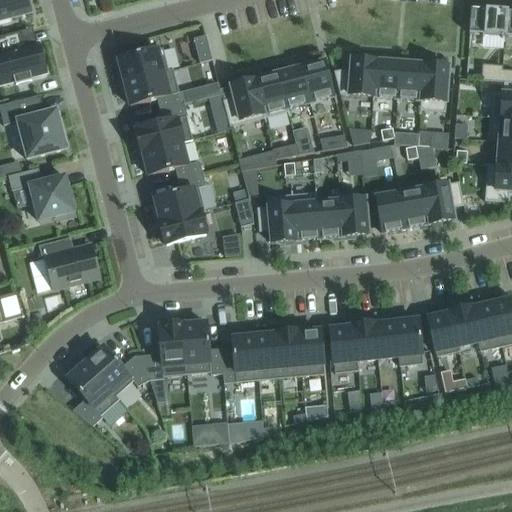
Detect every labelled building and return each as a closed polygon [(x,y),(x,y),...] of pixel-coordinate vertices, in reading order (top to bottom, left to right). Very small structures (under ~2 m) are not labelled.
[(27,2),(26,0),(0,0),(0,21),(30,13),(30,12),(28,13),(25,3),(27,2)] [(505,38),(507,13),(472,11),(471,11),(469,35),(505,38)] [(46,76),(38,45),(27,48),(23,32),(0,38),(0,87),(15,84),(15,86),(31,82),(31,80),(46,76)] [(212,62),(205,37),(193,41),(199,65),(212,62)] [(168,72),(162,50),(118,62),(124,85),(168,73),(168,72)] [(373,99),(376,63),(375,63),(351,61),(350,73),(339,72),(333,73),(339,96),(373,99)] [(334,98),(325,63),(301,69),(310,104),(334,98)] [(397,101),(400,64),(399,64),(376,63),(373,99),(374,99),(396,101),(397,101)] [(420,103),(423,66),(422,66),(400,64),(397,101),(420,102),(420,103)] [(445,114),(448,68),(423,66),(420,103),(420,102),(419,112),(420,113),(445,114)] [(500,84),(502,72),(502,68),(482,66),(481,82),(500,84)] [(310,104),(301,69),(300,69),(278,75),(277,75),(286,110),(287,110),(310,104)] [(168,72),(168,73),(124,85),(130,108),(157,101),(160,112),(184,106),(181,94),(179,95),(172,71),(168,72)] [(511,84),(511,72),(502,72),(500,84),(503,84),(511,84)] [(286,110),(277,75),(277,76),(255,81),(254,82),(264,120),(265,120),(287,114),(288,114),(287,110),(286,110)] [(264,120),(254,82),(230,88),(233,99),(240,126),(264,120)] [(217,84),(205,87),(208,100),(220,97),(217,84)] [(511,95),(511,84),(503,84),(502,95),(511,95)] [(511,95),(502,95),(492,95),(490,119),(490,120),(500,121),(500,120),(511,120),(511,95)] [(0,115),(3,127),(17,124),(27,162),(66,151),(56,112),(44,115),(39,97),(0,107),(0,115)] [(240,126),(233,99),(222,102),(229,129),(240,126)] [(192,142),(186,119),(187,118),(184,106),(160,112),(163,124),(136,131),(136,133),(135,133),(141,156),(142,155),(142,154),(181,144),(182,145),(192,142)] [(511,120),(500,120),(500,121),(499,144),(511,144),(511,120)] [(466,141),(467,127),(455,126),(454,140),(466,141)] [(392,130),(380,132),(382,143),(394,140),(392,130)] [(415,148),(416,137),(416,136),(402,135),(401,147),(415,148)] [(347,149),(344,137),(319,141),(322,153),(347,149)] [(429,149),(430,138),(416,137),(415,148),(429,149)] [(312,155),(309,140),(295,143),(299,158),(312,155)] [(187,167),(182,145),(181,144),(142,154),(142,155),(148,177),(175,170),(178,182),(202,176),(199,164),(187,167)] [(511,144),(499,144),(497,167),(497,168),(511,168),(511,144)] [(364,152),(360,152),(362,161),(362,164),(376,163),(393,160),(389,147),(375,150),(364,152)] [(291,158),(289,148),(272,151),(275,161),(291,158)] [(417,160),(415,148),(405,150),(407,162),(417,160)] [(360,152),(346,155),(348,164),(362,161),(360,152)] [(466,165),(467,153),(456,153),(455,164),(458,165),(466,165)] [(252,156),(237,159),(240,171),(255,168),(252,156)] [(321,161),(313,161),(313,175),(322,174),(321,161)] [(295,177),(294,165),(283,166),(284,178),(295,177)] [(485,192),(484,203),(508,205),(509,194),(511,193),(511,168),(497,168),(497,167),(487,166),(487,168),(485,192)] [(38,171),(8,178),(11,193),(29,189),(38,223),(74,214),(65,178),(42,184),(38,171)] [(204,213),(198,190),(205,188),(202,176),(178,182),(181,194),(154,201),(160,223),(160,224),(201,213),(201,214),(204,213)] [(459,184),(424,190),(430,226),(454,222),(452,210),(463,208),(459,184)] [(430,226),(424,190),(423,187),(398,191),(399,195),(405,231),(430,226)] [(244,191),(233,194),(235,205),(247,201),(244,191)] [(320,241),(317,201),(316,195),(315,195),(292,197),(296,243),(320,241)] [(405,231),(399,195),(375,199),(382,235),(405,231)] [(368,236),(364,196),(340,199),(344,239),(368,236)] [(296,243),(292,197),(267,199),(268,209),(256,210),(259,234),(270,233),(271,245),(296,243)] [(344,239),(340,199),(317,201),(320,241),(344,239)] [(253,226),(252,216),(248,201),(234,205),(241,229),(253,226)] [(201,214),(201,213),(160,224),(160,223),(159,223),(164,246),(166,246),(166,247),(205,237),(205,235),(206,235),(201,214)] [(53,292),(99,280),(91,247),(67,253),(64,241),(38,248),(42,261),(45,260),(53,292)] [(0,298),(0,324),(24,318),(17,294),(0,298)] [(511,300),(491,305),(501,349),(511,346),(511,300)] [(501,349),(491,305),(471,310),(470,310),(478,345),(477,345),(480,354),(501,349)] [(324,320),(324,307),(299,308),(300,321),(324,320)] [(478,345),(470,310),(471,310),(471,309),(448,314),(448,315),(449,315),(457,349),(458,349),(477,345),(478,345)] [(255,313),(256,326),(293,325),(293,311),(255,313)] [(457,349),(449,315),(448,315),(427,320),(436,359),(459,354),(458,349),(457,349)] [(422,366),(418,322),(395,324),(399,359),(398,359),(399,369),(422,366)] [(208,352),(206,324),(183,326),(182,326),(187,377),(210,375),(210,377),(222,376),(220,351),(208,352)] [(399,359),(395,324),(375,326),(374,326),(377,362),(398,359),(399,359)] [(163,379),(187,377),(182,326),(183,326),(183,325),(160,327),(160,328),(159,329),(161,356),(141,358),(149,383),(164,381),(163,379)] [(377,362),(374,326),(375,326),(374,325),(351,327),(351,329),(352,329),(356,364),(357,364),(377,362)] [(356,364),(352,329),(351,329),(330,331),(335,376),(358,373),(357,364),(356,364)] [(324,377),(320,332),(298,334),(297,334),(301,379),(324,377)] [(301,379),(297,334),(298,334),(298,333),(275,335),(275,336),(276,336),(280,381),(301,379)] [(280,381),(276,336),(275,336),(255,338),(254,338),(258,383),(280,381)] [(258,383),(254,338),(232,340),(233,350),(220,351),(222,376),(223,386),(258,383)] [(149,383),(141,358),(134,359),(121,370),(103,349),(85,365),(115,399),(116,399),(133,384),(137,389),(149,383)] [(115,399),(85,365),(67,380),(85,401),(72,413),(92,429),(102,420),(101,418),(119,402),(116,399),(115,399)] [(510,387),(507,375),(494,378),(496,390),(510,387)] [(433,377),(424,378),(425,394),(437,391),(433,377)] [(478,387),(477,379),(465,382),(467,390),(478,387)] [(465,382),(443,386),(445,394),(467,390),(465,382)] [(396,411),(394,403),(382,405),(384,413),(396,411)] [(362,412),(360,404),(348,406),(350,414),(362,412)] [(384,413),(382,405),(370,408),(372,416),(384,413)] [(327,407),(304,409),(304,415),(306,423),(328,419),(327,407)] [(306,423),(304,415),(292,418),(294,426),(306,423)] [(276,436),(275,428),(263,430),(264,438),(276,436)] [(199,437),(205,461),(225,456),(219,431),(199,437)]
